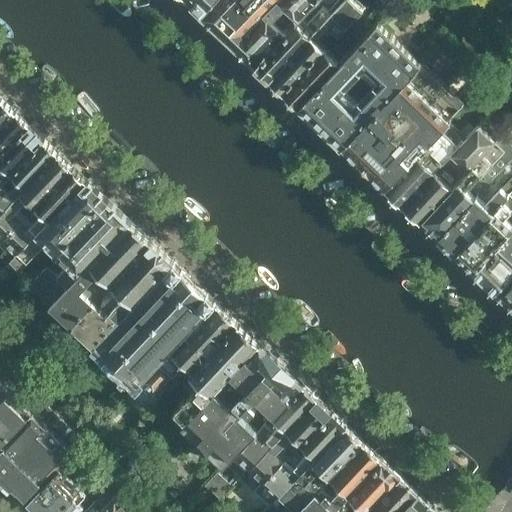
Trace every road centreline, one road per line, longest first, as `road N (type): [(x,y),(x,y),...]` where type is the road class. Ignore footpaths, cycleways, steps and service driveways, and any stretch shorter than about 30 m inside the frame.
road 1 (residential): [(0,70),(465,511)]
road 2 (residential): [(511,323),(166,0)]
